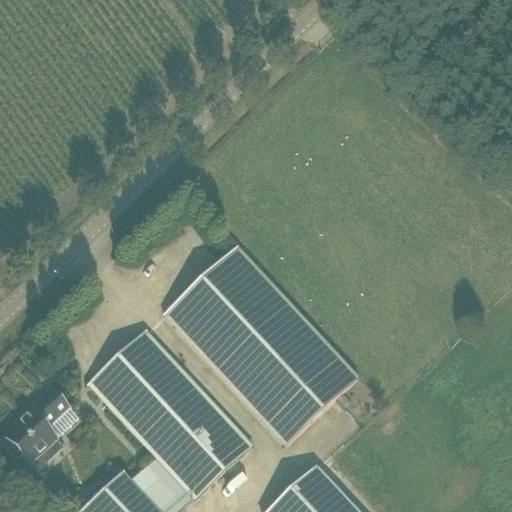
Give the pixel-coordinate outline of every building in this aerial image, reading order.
[(185,182),(178,188),(187,198),(194,191),(185,182)] [(163,319),(284,449),(357,381),(237,251),(163,319)] [(88,389),(194,503),(252,450),(146,335),(88,389)] [(54,426),(69,412),(50,392),(21,419),(24,423),(4,442),(6,444),(2,449),(16,463),(21,459),(29,468),(56,442),(44,430),(52,423),(54,426)] [(269,511),(355,511),(315,469),(269,511)] [(152,511),(121,478),(84,511),(152,511)]
